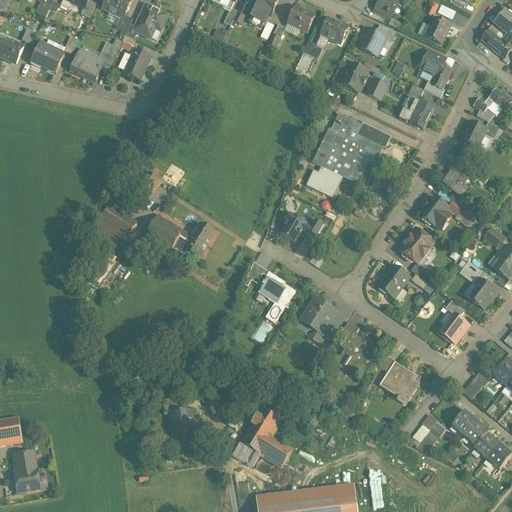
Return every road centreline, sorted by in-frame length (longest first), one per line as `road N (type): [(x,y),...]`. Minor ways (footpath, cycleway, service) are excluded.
road 1 (residential): [(484,65),(431,169),(347,296)]
road 2 (residential): [(196,0),(138,112),(0,84)]
road 3 (residential): [(347,296),(455,375)]
